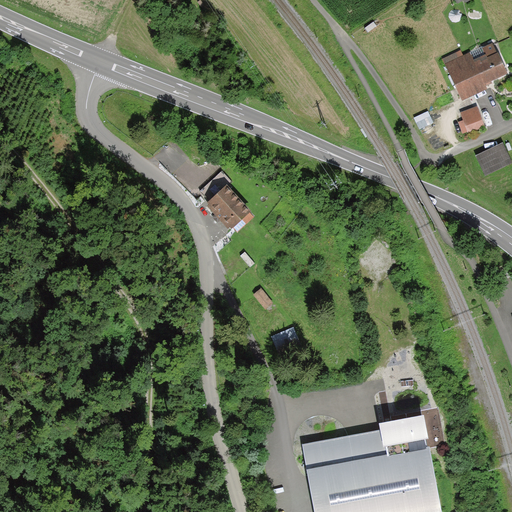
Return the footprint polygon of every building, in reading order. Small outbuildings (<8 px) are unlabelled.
[(462,51),(444,58),(463,101),(486,91),(484,85),(508,75),(493,41),(463,54),(462,51)] [(478,106),(462,112),(470,133),(486,127),(478,106)] [(429,113),(415,120),(419,128),(433,122),(429,113)] [(511,161),(503,142),(476,155),(485,175),(511,162),(511,161)] [(205,190),(213,199),(232,182),(224,173),(205,190)] [(225,195),(205,212),(225,236),(245,219),(225,195)] [(257,294),(249,300),(260,314),(268,308),(257,294)] [(290,334),(269,342),(279,368),(300,359),(290,334)] [(436,511),(419,420),(293,444),(306,511),(436,511)]
